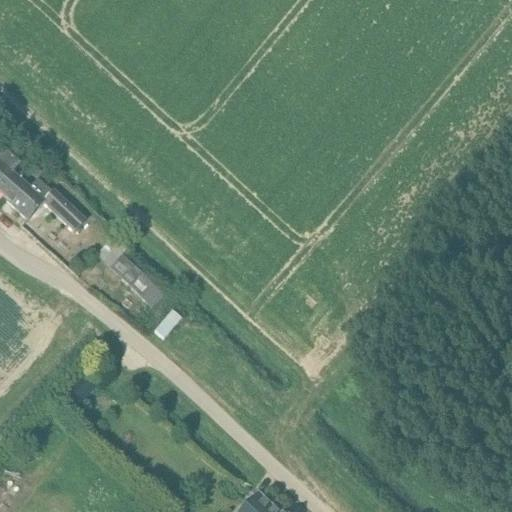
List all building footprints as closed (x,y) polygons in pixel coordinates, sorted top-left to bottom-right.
[(0,199),(26,223),(42,206),(73,235),(92,214),(85,207),(83,209),(76,216),(37,181),(29,190),(12,175),(20,166),(6,152),(7,150),(0,144),(0,199)] [(141,301),(153,289),(120,258),(126,252),(113,240),(96,258),(141,301)] [(123,299),(115,309),(147,333),(154,324),(123,299)] [(97,386),(96,385),(84,373),(66,393),(79,405),(97,386)] [(276,511),(261,497),(260,497),(245,511),(276,511)]
